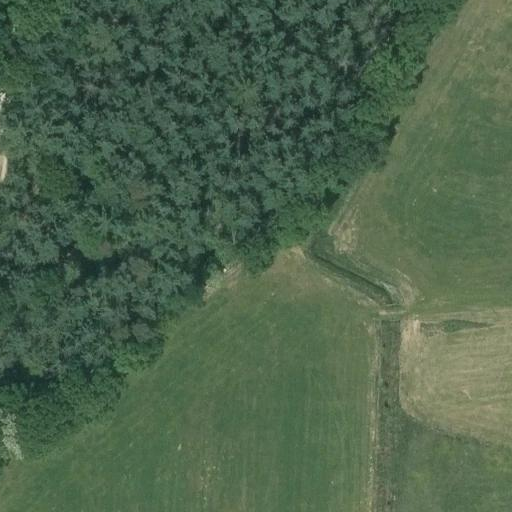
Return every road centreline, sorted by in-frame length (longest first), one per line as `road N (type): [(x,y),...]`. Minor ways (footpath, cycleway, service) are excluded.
road 1 (track): [(413,0),(282,229)]
road 2 (track): [(0,141),(29,0)]
